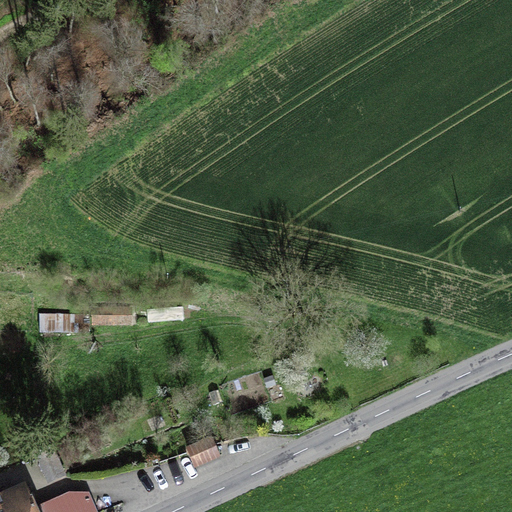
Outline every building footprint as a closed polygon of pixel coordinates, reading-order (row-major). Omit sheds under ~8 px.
[(148,323),(184,321),(183,308),(147,310),(148,323)] [(88,334),(89,315),(39,314),(39,333),(88,334)] [(92,326),(133,326),(133,314),(92,314),(92,326)] [(277,390),(273,377),(263,380),(267,394),(277,390)] [(223,404),(219,389),(208,393),(213,407),(223,404)] [(163,426),(160,416),(148,420),(151,430),(163,426)] [(195,469),(221,457),(211,436),(185,448),(195,469)] [(37,459),(48,486),(67,478),(56,452),(37,459)] [(0,511),(37,511),(35,508),(25,485),(0,495),(0,511)] [(37,511),(97,511),(89,493),(68,494),(35,508),(37,511)]
